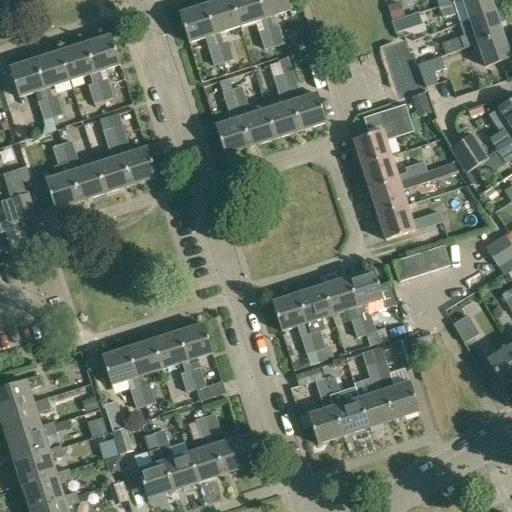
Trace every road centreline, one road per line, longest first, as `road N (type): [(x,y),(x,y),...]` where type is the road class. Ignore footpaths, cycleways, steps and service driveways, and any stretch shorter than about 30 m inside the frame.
road 1 (residential): [(302,511),(140,0)]
road 2 (residential): [(387,511),(511,436)]
